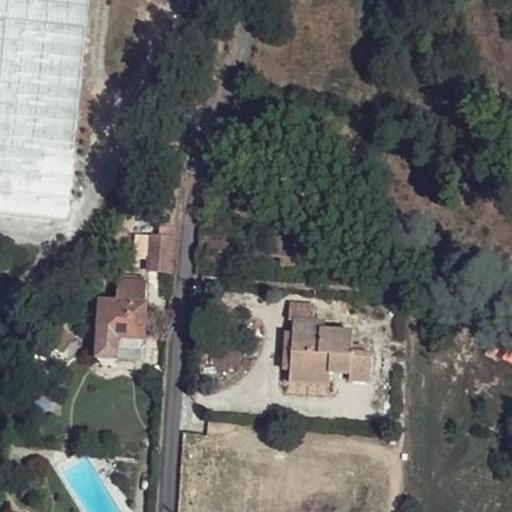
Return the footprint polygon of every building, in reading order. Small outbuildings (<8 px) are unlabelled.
[(0,0),(0,216),(70,222),(88,0),(0,0)] [(319,114),(285,106),(279,134),(313,142),(319,114)] [(319,114),(313,142),(338,147),(344,119),(319,114)] [(149,259),(148,270),(170,272),(172,240),(175,193),(169,184),(145,192),(113,238),(125,246),(134,234),(132,232),(146,214),(161,229),(160,239),(138,236),(136,257),(149,259)] [(148,277),(118,275),(117,283),(147,284),(148,277)] [(117,366),(117,360),(144,362),(147,284),(117,283),(116,304),(100,303),(98,359),(98,366),(98,367),(101,368),(104,369),(106,369),(108,369),(111,369),(112,368),(113,368),(117,366)] [(290,305),(289,321),(293,321),(292,333),(290,373),(290,377),(330,379),(330,374),(349,376),(350,381),(370,382),(372,356),(351,354),(352,333),(320,332),(313,331),(313,321),(314,307),(290,305)] [(321,321),(313,321),(313,331),(320,332),(321,321)] [(292,333),(284,333),(282,372),(290,373),(292,333)] [(62,337),(54,347),(63,354),(70,344),(62,337)] [(330,379),(290,377),(290,384),(329,387),(330,379)]
